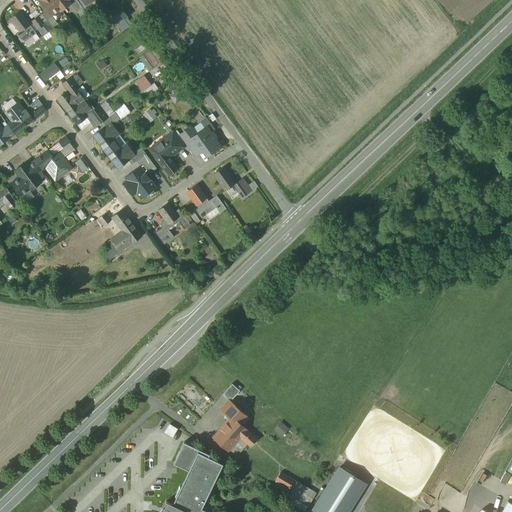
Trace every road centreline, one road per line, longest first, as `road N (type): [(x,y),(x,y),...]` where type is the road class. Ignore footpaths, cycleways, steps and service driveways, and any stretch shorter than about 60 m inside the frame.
road 1 (secondary): [(0,511),(296,226)]
road 2 (secondary): [(296,226),(511,20)]
road 3 (unclassified): [(241,140),(165,197),(139,205),(121,194),(59,113)]
road 4 (unclassified): [(136,0),(241,140)]
